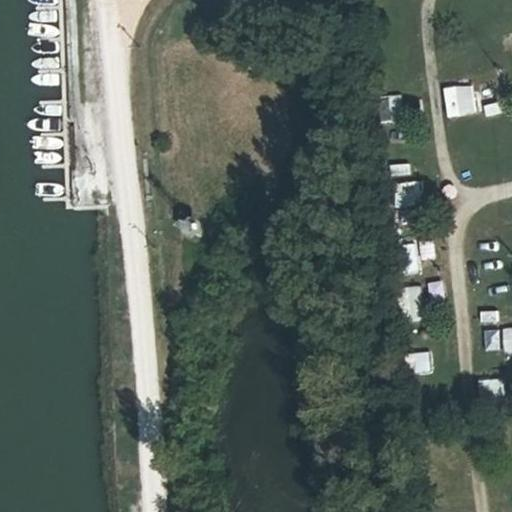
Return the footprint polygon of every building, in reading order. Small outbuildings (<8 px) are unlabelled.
[(511,14),(486,19),(489,32),(511,28),(511,14)] [(482,101),(502,98),(500,83),(480,86),(482,101)] [(479,116),(477,87),(448,88),(450,118),(479,116)] [(427,113),(425,90),(400,92),(403,116),(427,113)] [(400,186),(402,210),(425,208),(423,184),(400,186)] [(511,235),(485,245),(490,260),(511,251),(511,235)] [(408,271),(422,270),(419,243),(405,245),(408,271)] [(430,354),(413,357),(415,376),(432,373),(430,354)] [(483,404),(507,402),(505,381),(482,383),(483,404)]
